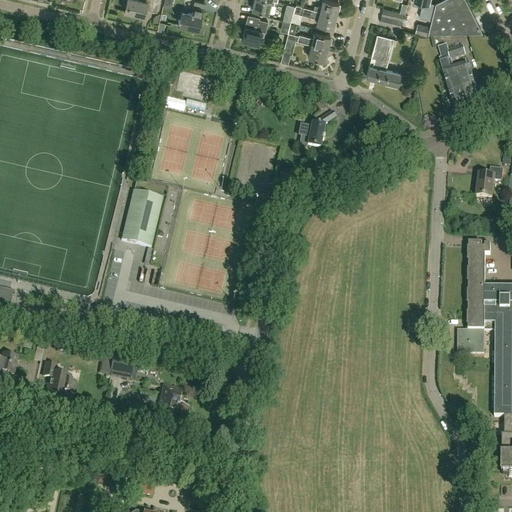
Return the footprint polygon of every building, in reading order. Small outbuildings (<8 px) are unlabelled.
[(157,0),(143,0),(144,1),(139,0),(126,0),(124,12),(143,16),(145,9),(155,12),(157,0)] [(268,13),(271,1),(277,2),(277,1),(270,0),(254,0),(252,10),(268,13)] [(324,0),(322,0),(321,7),(314,5),(313,9),(295,5),(335,15),(338,4),(324,0)] [(428,4),(429,0),(419,0),(424,1),(422,8),(427,9),(425,17),(431,18),(434,6),(428,4)] [(430,31),(482,32),(465,0),(443,0),(436,4),(430,31)] [(203,11),(205,4),(194,1),(192,9),(193,9),(192,13),(191,12),(191,14),(181,12),(178,25),(198,29),(201,16),(200,16),(201,11),(203,11)] [(332,28),(335,15),(295,5),(294,11),(301,12),(301,13),(318,18),(316,24),(332,28)] [(405,15),(396,12),(384,9),(382,16),(403,21),(405,15)] [(258,44),(262,31),(256,29),(259,17),(247,15),(241,40),(258,44)] [(401,28),(403,21),(382,16),(380,22),(401,28)] [(427,36),(429,26),(418,23),(415,34),(427,36)] [(314,32),(313,38),(299,34),(298,36),(288,33),(287,38),(293,40),(311,45),(327,49),(330,37),(314,32)] [(394,39),(391,38),(377,34),(366,77),(397,85),(400,74),(386,70),(388,62),(394,39)] [(289,52),(293,40),(287,38),(283,50),(289,52)] [(324,61),(327,49),(311,45),(308,57),(324,61)] [(451,70),(448,61),(450,60),(450,61),(466,57),(463,47),(448,51),(448,53),(443,54),(445,62),(440,64),(443,73),(455,111),(480,103),(468,65),(451,70)] [(201,99),(207,100),(212,79),(180,71),(175,91),(182,93),(182,96),(201,101),(201,99)] [(323,136),(325,127),(323,127),(336,118),(332,112),(319,121),(318,126),(312,125),(311,129),(309,129),(302,128),(300,137),(301,137),(299,148),(307,149),(307,147),(320,150),(322,142),(323,142),(324,137),(323,136)] [(480,176),(477,198),(492,200),(494,182),(502,183),(504,171),(491,170),(490,177),(480,176)] [(133,192),(122,241),(151,248),(162,199),(133,192)] [(511,288),(485,288),(485,256),(491,256),(491,246),(485,246),(485,249),(482,249),(482,245),(467,245),(467,246),(469,246),(469,254),(468,254),(468,257),(469,257),(469,266),(467,266),(467,267),(469,267),(469,276),(468,276),(468,279),(469,279),(469,288),(467,288),(467,289),(469,289),(469,298),(468,298),(468,301),(469,301),(468,309),(467,309),(467,310),(468,310),(468,319),(468,322),(468,331),(467,331),(467,336),(460,336),(460,354),(478,354),(478,350),(485,350),(485,333),(496,333),(495,367),(499,367),(499,377),(495,377),(495,418),(505,419),(505,437),(502,437),(502,449),(506,449),(506,455),(502,455),(502,474),(511,474),(511,288)] [(0,313),(8,316),(13,292),(0,289),(0,313)] [(6,373),(14,375),(17,358),(3,354),(1,362),(0,361),(0,383),(4,385),(6,373)] [(110,372),(120,373),(122,361),(114,360),(113,359),(110,372)] [(134,364),(124,362),(122,370),(133,372),(134,364)] [(70,382),(71,377),(55,374),(57,367),(45,364),(43,377),(49,379),(46,394),(66,398),(67,393),(74,395),(76,384),(70,382)] [(183,392),(163,387),(158,411),(172,414),(170,421),(185,425),(189,408),(179,406),(183,392)] [(153,497),(155,486),(138,482),(135,493),(153,497)]
